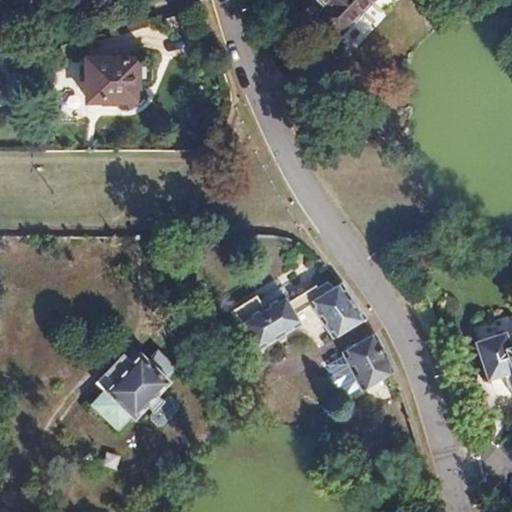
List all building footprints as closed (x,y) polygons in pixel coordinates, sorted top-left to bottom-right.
[(375,0),(374,0),(318,0),(326,7),(315,18),(338,38),(375,0)] [(54,23),(52,15),(43,18),(46,26),(54,23)] [(145,81),(145,62),(136,62),(136,59),(88,59),(88,100),(136,101),(136,81),(145,81)] [(352,296),(344,285),(343,283),(335,288),(333,285),(316,286),(305,293),(303,291),(287,301),(280,305),(276,299),(259,309),(254,302),(251,296),(225,312),(240,337),(248,333),(256,346),(295,323),(290,314),(311,302),(334,337),(365,318),(360,307),(352,296)] [(287,301),(278,288),(254,302),(259,309),(276,299),(280,305),(287,301)] [(384,352),(378,339),(374,333),(345,349),(346,351),(363,383),(364,384),(392,370),(384,352)] [(511,334),(478,346),(490,380),(504,374),(511,396),(511,334)] [(161,394),(173,380),(169,377),(179,367),(161,351),(151,361),(141,352),(132,363),(124,357),(107,376),(114,383),(106,391),(108,394),(96,407),(121,430),(134,416),(139,420),(151,406),(157,411),(155,413),(155,419),(161,424),(167,424),(182,407),(181,401),(177,397),(170,396),(168,399),(161,394)] [(363,383),(346,351),(329,360),(334,371),(331,373),(337,383),(340,382),(346,392),(363,383)]
